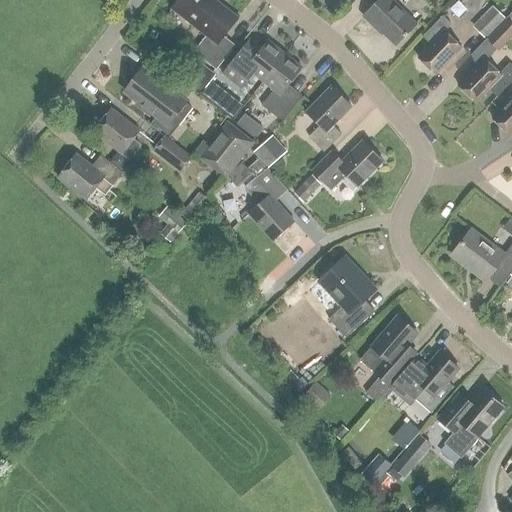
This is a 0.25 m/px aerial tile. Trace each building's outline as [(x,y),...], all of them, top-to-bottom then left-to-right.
[(238,18),(214,0),(196,0),(195,0),(179,0),(165,20),(173,10),(207,37),(195,52),(217,69),(235,45),(224,37),(238,18)] [(370,0),(375,5),(364,17),(376,29),(378,27),(396,45),(416,25),(392,3),(395,0),(370,0)] [(505,19),(492,6),(472,26),(485,39),(505,19)] [(462,49),(445,32),(452,25),(444,16),(424,37),(432,45),(419,58),(437,75),(462,49)] [(487,40),(499,52),(511,38),(511,23),(507,19),(487,40)] [(242,88),(253,73),(264,82),(285,55),(267,41),(261,49),(250,41),(224,74),(242,88)] [(302,68),(285,55),(264,82),(274,89),(266,100),(273,106),(270,111),(282,120),(297,100),(285,91),(302,68)] [(500,74),(484,59),(459,85),(477,103),(490,88),(498,96),(511,81),(511,65),(510,64),(500,74)] [(188,79),(203,91),(215,75),(200,63),(188,79)] [(138,104),(136,106),(150,117),(152,115),(156,118),(151,124),(169,138),(191,109),(142,70),(124,93),(138,104)] [(213,82),(202,95),(218,107),(228,94),(213,82)] [(324,152),(341,135),(333,126),(352,107),(331,87),(306,112),(321,126),(310,137),(324,152)] [(511,100),(494,120),(511,136),(511,135),(511,100)] [(110,111),(93,133),(129,160),(141,145),(133,139),(138,132),(110,111)] [(246,132),(255,140),(263,130),(254,122),(246,132)] [(253,144),(228,124),(201,158),(226,178),(253,144)] [(153,152),(181,173),(192,158),(165,137),(153,152)] [(331,191),(346,176),(357,188),(382,162),(362,142),(341,163),(330,152),(311,171),(331,191)] [(123,173),(100,156),(92,167),(76,154),(58,178),(86,200),(96,188),(105,195),(123,173)] [(249,168),(258,178),(268,168),(259,159),(249,168)] [(268,168),(255,180),(246,188),(260,204),(249,214),(274,242),(295,223),(276,202),(288,191),(268,168)] [(321,185),(311,175),(293,193),(303,203),(321,185)] [(201,208),(208,200),(199,193),(180,215),(189,223),(201,208)] [(167,207),(158,218),(168,225),(160,235),(170,243),(187,224),(167,207)] [(486,282),(498,266),(510,275),(511,271),(511,245),(504,256),(470,231),(451,257),(486,282)] [(375,290),(345,258),(320,281),(343,306),(329,320),(346,338),(375,311),(365,300),(375,290)] [(360,361),(391,387),(409,365),(418,354),(408,345),(418,334),(398,317),(360,361)] [(447,384),(458,371),(439,354),(427,368),(417,359),(390,390),(410,406),(416,400),(432,413),(431,414),(453,388),(452,388),(447,384)] [(291,372),(284,378),(292,387),(297,382),(299,381),(291,372)] [(318,412),(332,396),(315,382),(302,398),(318,412)] [(382,397),(372,389),(366,395),(377,403),(382,397)] [(470,403),(460,394),(438,419),(454,434),(446,444),(462,457),(479,436),(489,436),(488,427),(504,407),(482,389),(470,403)] [(340,441),(348,431),(341,425),(333,435),(340,441)] [(403,478),(422,457),(410,447),(392,468),(403,478)] [(391,466),(379,455),(361,475),(373,486),(391,466)]
